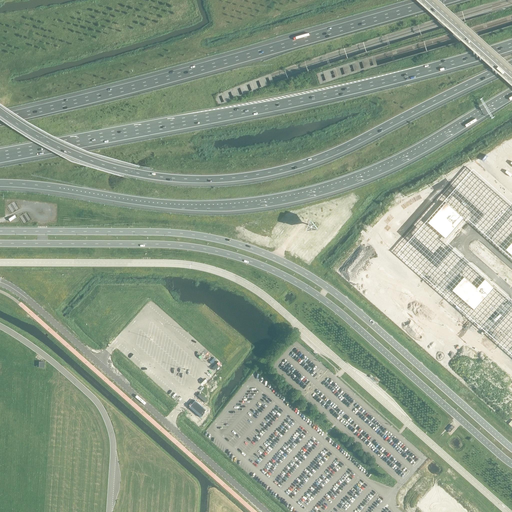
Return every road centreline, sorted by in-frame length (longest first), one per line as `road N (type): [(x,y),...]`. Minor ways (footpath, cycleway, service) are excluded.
road 1 (tertiary): [(0,244),(188,247),(271,270),(320,297),(511,465)]
road 2 (tertiary): [(511,448),(348,303),(276,258),(167,230),(0,229)]
road 3 (motorway): [(0,112),(47,143),(114,169),(236,178),(346,146),(511,63)]
road 4 (motorway): [(0,182),(156,203),(268,199),(384,164),(511,91)]
road 5 (motorway): [(0,155),(318,96),(511,44)]
road 6 (motorway): [(441,0),(0,118)]
road 7 (unclassified): [(394,412),(295,322),(226,275),(186,264),(0,261)]
road 8 (unclassified): [(0,282),(100,360),(267,511)]
road 9 (unknown): [(373,230),(496,339),(485,351)]
road 10 (unknown): [(352,254),(345,271),(463,376)]
road 11 (unknown): [(352,254),(475,363)]
road 12 (unknown): [(363,243),(485,351)]
road 13 (unknown): [(511,312),(397,208)]
road 14 (unknown): [(413,200),(511,290)]
